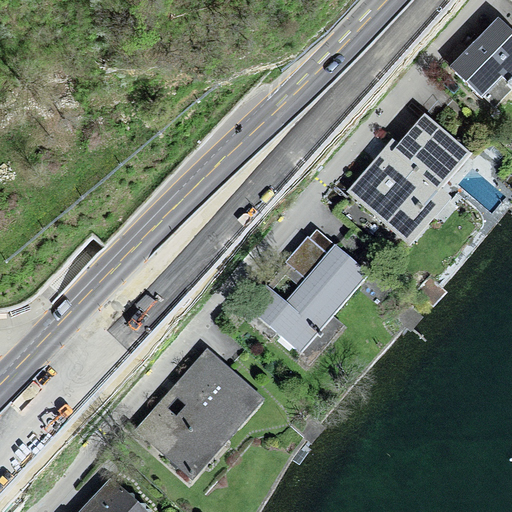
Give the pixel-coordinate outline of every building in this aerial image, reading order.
[(480,40),(451,70),(482,99),(482,97),(501,78),(509,84),(507,86),(511,90),(511,35),(502,27),(485,44),(480,40)] [(382,167),(376,162),(349,192),(400,236),(441,190),(437,187),(465,154),(425,119),(382,167)] [(265,286),(246,308),(300,355),(369,275),(335,246),(327,254),(308,237),(285,264),(305,280),(285,303),(265,286)] [(222,444),(261,400),(226,369),(221,375),(202,358),(177,387),(191,399),(176,417),(161,404),(138,431),(154,445),(158,441),(169,450),(165,454),(183,470),(213,436),(222,444)] [(145,511),(112,481),(82,511),(145,511)]
